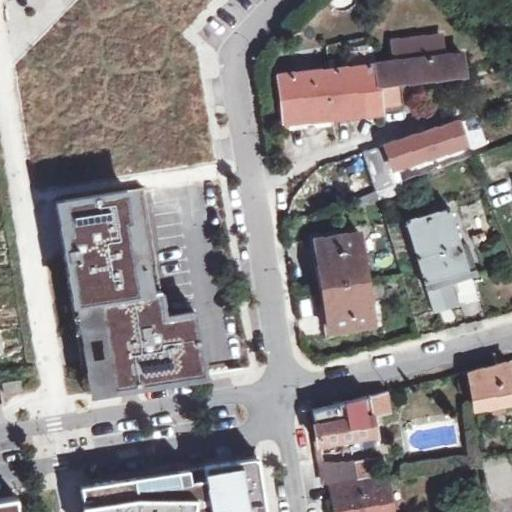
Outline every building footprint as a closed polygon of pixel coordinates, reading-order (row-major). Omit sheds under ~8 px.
[(328,0),(345,9),(349,0),(328,0)] [(283,121),(382,111),(382,109),(402,106),(399,81),(464,73),(461,52),(277,74),(283,121)] [(364,155),(375,189),(398,181),(394,168),(467,143),(458,119),(364,155)] [(55,202),(71,305),(160,291),(144,195),(143,188),(55,202)] [(379,201),(375,189),(349,199),(353,211),(379,201)] [(458,305),(451,279),(476,272),(467,245),(462,246),(450,207),(407,220),(435,312),(458,305)] [(373,324),(359,232),(316,239),(331,331),(373,324)] [(160,291),(71,305),(85,393),(205,375),(204,367),(197,325),(166,330),(160,291)] [(164,316),(166,330),(197,325),(195,311),(164,316)] [(475,408),(511,402),(511,359),(469,370),(475,408)] [(376,435),(373,414),(390,411),(387,390),(313,409),(318,444),(376,435)] [(511,511),(511,475),(509,455),(484,459),(491,511),(511,511)] [(381,475),(377,456),(339,462),(327,461),(321,461),(325,484),(381,475)] [(179,471),(81,486),(85,511),(267,511),(259,459),(179,471)] [(390,511),(384,476),(331,486),(335,511),(390,511)] [(18,511),(16,497),(0,499),(0,511),(18,511)]
